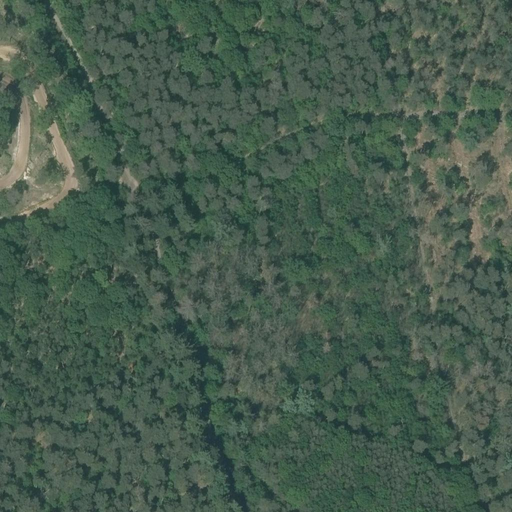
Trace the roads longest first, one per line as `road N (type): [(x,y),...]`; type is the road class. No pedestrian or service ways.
road 1 (track): [(475,511),(449,402),(407,121)]
road 2 (track): [(160,189),(192,187),(322,131),(407,121)]
road 3 (track): [(42,0),(133,194)]
road 4 (track): [(133,194),(187,360)]
road 5 (track): [(187,360),(241,511)]
road 6 (track): [(407,121),(370,0)]
